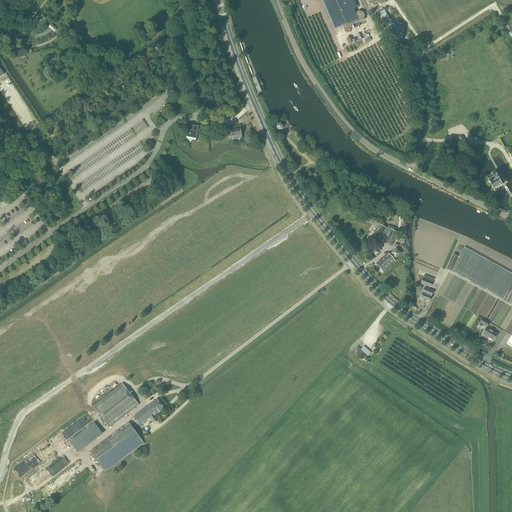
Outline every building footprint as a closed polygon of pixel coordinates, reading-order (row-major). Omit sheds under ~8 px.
[(320,0),(334,30),(358,20),(353,9),(357,7),(353,0),(320,0)] [(48,27),(54,33),(57,30),(51,25),(48,27)] [(258,76),(253,79),(259,93),(264,91),(258,76)] [(198,127),(193,126),(192,131),(187,130),(186,138),(196,139),(198,127)] [(232,137),(232,140),(242,139),(241,135),(240,129),(230,131),(232,137)] [(459,136),(456,138),(462,148),(468,145),(467,144),(463,136),(460,137),(459,136)] [(497,173),(488,179),(494,190),(503,185),(505,188),(507,187),(505,184),(507,183),(503,176),(501,177),(501,176),(500,176),(499,176),(498,176),(497,173)] [(386,229),(380,225),(373,235),(379,239),(386,229)] [(391,230),(388,238),(387,242),(386,243),(391,245),(397,232),(391,230)] [(511,280),(511,273),(464,247),(451,271),(501,299),(511,280)] [(395,261),(388,254),(376,264),(382,272),(395,261)] [(457,255),(454,254),(447,269),(451,271),(457,255)] [(434,279),(424,275),(421,283),(430,288),(434,279)] [(433,291),(425,288),(420,298),(429,302),(433,291)] [(497,334),(486,328),(483,334),(493,340),(497,334)] [(138,405),(122,384),(92,406),(109,428),(138,405)] [(157,399),(133,417),(140,426),(150,418),(154,423),(157,421),(153,415),(163,408),(157,399)] [(143,443),(128,423),(90,451),(105,472),(143,443)]
